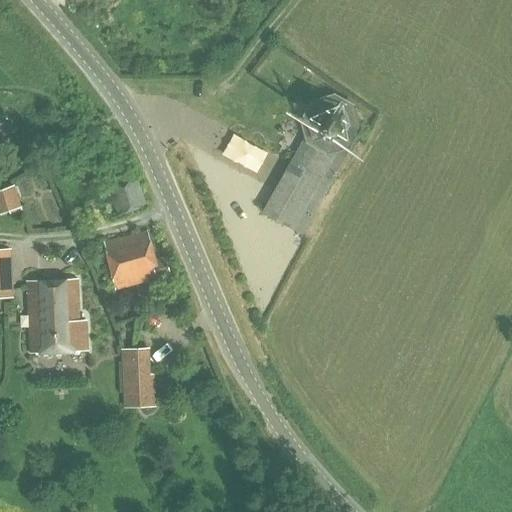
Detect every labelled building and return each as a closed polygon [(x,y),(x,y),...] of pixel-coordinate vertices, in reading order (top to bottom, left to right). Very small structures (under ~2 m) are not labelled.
[(263,213),(302,234),(359,131),(354,129),(355,127),(361,125),(356,109),(355,105),(334,93),(312,100),(299,120),(305,138),(263,213)] [(59,178),(70,208),(103,196),(92,166),(59,178)] [(108,189),(117,216),(146,205),(138,179),(108,189)] [(0,190),(0,213),(21,207),(15,185),(0,190)] [(104,242),(116,288),(171,275),(166,256),(155,259),(148,231),(104,242)] [(0,247),(0,297),(14,297),(11,247),(0,247)] [(27,281),(30,353),(88,351),(86,321),(79,321),(77,279),(27,281)] [(122,350),(124,405),(153,404),(151,349),(122,350)] [(38,360),(39,378),(61,377),(61,359),(38,360)]
